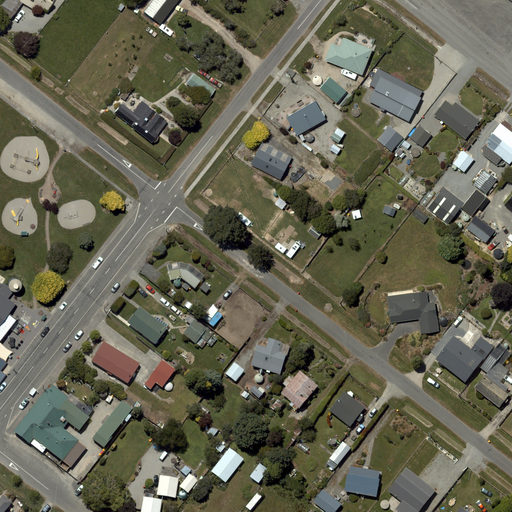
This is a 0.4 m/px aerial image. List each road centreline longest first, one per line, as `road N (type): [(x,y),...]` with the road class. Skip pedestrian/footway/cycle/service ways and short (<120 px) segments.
road 1 (residential): [(511,469),(164,197)]
road 2 (residential): [(0,409),(164,197)]
road 3 (residential): [(164,197),(320,0)]
road 4 (residential): [(0,68),(164,197)]
road 5 (residential): [(511,83),(406,0)]
